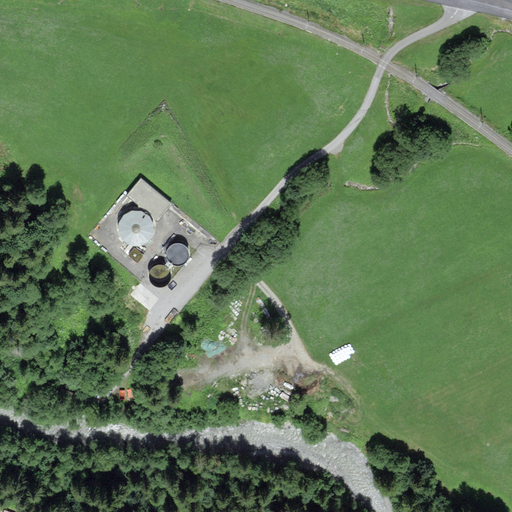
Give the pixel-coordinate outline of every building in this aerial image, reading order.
[(170,203),(142,180),(129,195),(158,218),(170,203)] [(118,220),(117,227),(120,233),(125,238),(131,241),(138,241),(144,238),(149,234),(152,227),(152,221),(149,214),(145,210),(138,207),(132,207),(125,209),(120,214),(118,220)] [(186,256),(187,252),(187,247),(184,243),(180,240),(175,239),(170,241),(167,245),(165,249),(166,254),(168,258),(173,261),(178,262),(182,260),(186,256)] [(148,268),(147,273),(148,278),(151,282),(156,284),(161,284),(165,281),(168,277),(169,272),(168,268),(165,264),(160,262),(155,262),(151,264),(148,268)] [(125,372),(110,374),(111,380),(104,381),(107,395),(128,391),(125,372)]
